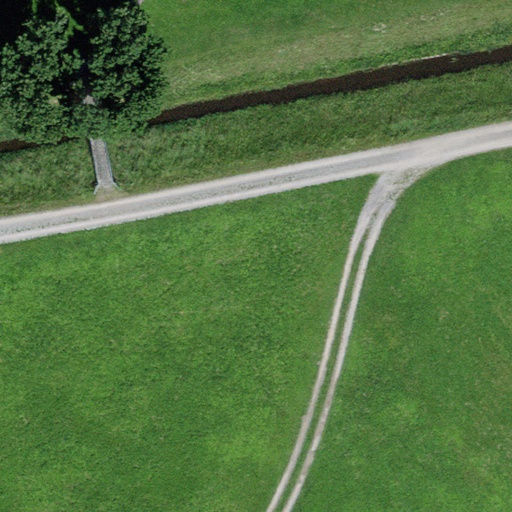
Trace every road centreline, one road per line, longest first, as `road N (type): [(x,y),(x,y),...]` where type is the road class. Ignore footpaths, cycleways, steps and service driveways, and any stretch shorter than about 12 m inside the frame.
road 1 (track): [(0,236),(511,147)]
road 2 (track): [(409,166),(305,511)]
